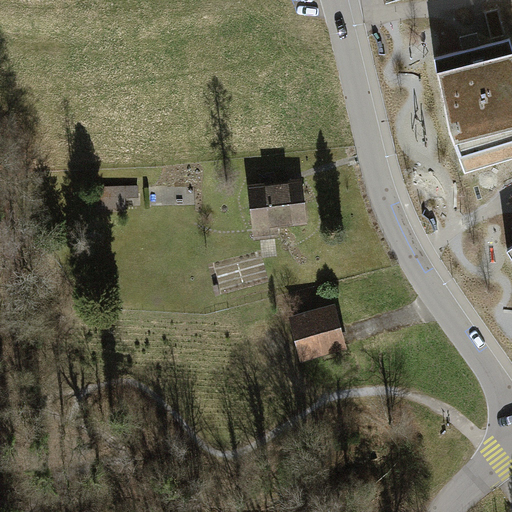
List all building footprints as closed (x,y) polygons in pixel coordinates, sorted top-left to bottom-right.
[(494,36),(507,34),(502,11),(489,14),(494,36)] [(444,125),(456,156),(511,139),(511,60),(505,37),(476,44),(473,31),(456,35),(459,49),(430,57),(444,125)] [(249,185),(252,225),(305,221),(301,181),(249,185)] [(119,186),(80,187),(80,205),(120,204),(119,186)] [(511,264),(511,241),(502,249),(511,264)] [(293,317),(303,358),(342,348),(331,307),(293,317)]
